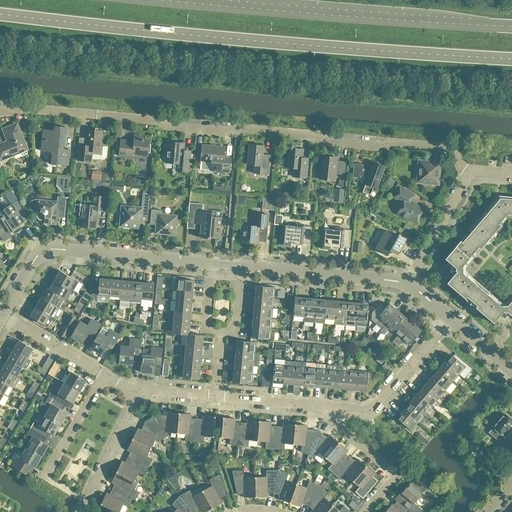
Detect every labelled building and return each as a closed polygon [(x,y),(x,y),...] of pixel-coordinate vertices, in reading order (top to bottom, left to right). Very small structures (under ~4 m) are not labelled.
[(22,156),(28,153),(16,125),(4,130),(9,142),(0,145),(0,159),(20,151),(22,156)] [(64,149),(66,127),(55,126),(54,130),(43,129),(41,151),(49,151),(52,154),(51,164),(68,166),(70,149),(64,149)] [(106,155),(107,147),(101,147),(102,130),(87,129),(86,146),(78,145),(77,160),(90,161),(91,160),(91,158),(101,159),(103,159),(104,158),(105,157),(106,156),(106,155)] [(147,155),(149,140),(142,139),(143,136),(135,135),(134,141),(121,140),(119,156),(139,157),(139,154),(147,155)] [(188,172),(190,154),(190,151),(183,150),(183,143),(167,142),(165,162),(172,163),(172,165),(173,166),(178,166),(177,171),(188,172)] [(268,175),(270,159),(262,159),(263,146),(249,144),(247,164),(255,165),(254,173),(268,175)] [(229,172),(231,158),(224,158),(225,147),(202,145),(200,169),(210,170),(210,171),(229,172)] [(306,178),(308,163),(308,158),(302,158),(303,149),(288,148),(287,160),(285,160),(284,161),(283,161),(283,162),(282,162),(282,163),(282,164),(282,165),(282,166),(283,167),(284,167),(284,168),(286,168),(286,167),(294,168),(293,176),(306,178)] [(344,174),(345,162),(336,161),(337,158),(322,156),(320,176),(335,178),(335,174),(344,174)] [(376,189),(385,165),(373,161),(370,171),(363,170),(364,164),(354,163),(352,175),(363,176),(367,178),(365,184),(362,192),(370,195),(373,187),(376,189)] [(438,183),(440,163),(420,161),(418,181),(438,183)] [(91,183),(101,184),(101,173),(91,172),(91,183)] [(103,172),(102,180),(109,181),(110,172),(103,172)] [(71,178),(57,177),(56,184),(63,192),(70,192),(71,178)] [(102,182),(102,190),(109,191),(110,183),(102,182)] [(423,209),(412,203),(412,202),(410,201),(413,194),(400,187),(395,198),(404,203),(398,214),(404,217),(404,216),(415,222),(423,209)] [(343,190),(336,189),(335,202),(342,203),(343,190)] [(147,221),(150,194),(143,193),(141,208),(122,206),(120,226),(140,228),(141,220),(147,221)] [(58,215),(59,211),(65,211),(66,197),(57,196),(57,202),(35,200),(32,200),(30,202),(30,208),(31,210),(34,210),(34,211),(37,211),(36,217),(39,220),(44,220),(44,223),(53,224),(56,221),(56,215),(58,215)] [(95,228),(97,210),(104,211),(105,197),(93,196),(92,206),(82,205),(82,208),(79,208),(77,209),(77,214),(79,215),(81,216),(80,226),(95,228)] [(262,209),(274,210),(276,199),(263,198),(262,209)] [(481,248),(501,225),(499,224),(507,214),(500,198),(482,219),(480,217),(469,230),(472,232),(467,236),(481,248)] [(511,198),(500,198),(507,214),(511,214),(511,198)] [(20,227),(14,218),(20,214),(13,203),(0,211),(0,213),(2,217),(0,218),(0,235),(1,237),(8,232),(9,234),(20,227)] [(220,227),(221,217),(211,216),(212,213),(202,212),(203,204),(189,203),(188,218),(195,219),(195,224),(201,224),(200,238),(209,238),(209,237),(215,238),(216,226),(220,227)] [(175,235),(177,215),(162,214),(162,210),(151,209),(150,222),(156,222),(155,233),(175,235)] [(259,243),(260,231),(267,231),(268,214),(254,213),(253,226),(242,225),(241,241),(259,243)] [(310,244),(311,227),(304,226),(304,224),(295,223),(295,225),(283,225),(281,245),(290,246),(291,243),(303,244),(303,243),(310,244)] [(350,248),(351,232),(344,231),(344,228),(335,227),(335,230),(323,229),(321,248),(330,249),(330,247),(343,248),(343,247),(350,248)] [(397,255),(406,238),(409,233),(402,230),(400,235),(399,234),(397,237),(386,231),(376,249),(388,255),(390,251),(397,255)] [(467,266),(465,264),(478,248),(480,249),(481,248),(467,236),(463,242),(461,241),(445,259),(453,265),(451,268),(451,270),(452,273),(454,275),(447,283),(465,298),(467,297),(472,301),(484,287),(477,282),(476,284),(465,275),(467,273),(466,271),(466,267),(467,266)] [(361,253),(362,243),(354,242),(353,252),(361,253)] [(69,289),(74,279),(81,283),(84,278),(73,272),(70,277),(60,271),(54,280),(69,289)] [(109,296),(111,279),(99,278),(99,285),(93,284),(92,295),(92,297),(98,297),(98,295),(109,296)] [(120,297),(121,280),(111,279),(109,296),(120,297)] [(193,291),(194,280),(177,279),(176,290),(193,291)] [(66,301),(72,291),(69,289),(54,280),(49,289),(49,290),(61,297),(64,299),(66,301)] [(130,302),(132,282),(121,280),(120,297),(119,301),(130,302)] [(141,303),(141,299),(143,283),(132,282),(130,302),(141,303)] [(152,300),(154,284),(143,283),(141,299),(152,300)] [(274,298),(275,287),(259,285),(259,286),(256,285),(256,291),(255,291),(255,296),(274,298)] [(511,315),(511,299),(509,303),(507,301),(506,303),(502,303),(500,302),(499,303),(488,295),(490,293),(484,287),(472,301),(477,305),(476,307),(494,323),(500,315),(503,317),(506,317),(508,317),(510,314),(511,315)] [(64,299),(61,297),(49,290),(49,289),(47,288),(41,298),(59,308),(64,299)] [(192,302),(193,291),(176,290),(175,301),(192,302)] [(85,291),(82,297),(88,301),(89,301),(92,297),(92,295),(85,291)] [(273,308),(274,298),(255,296),(255,301),(254,306),(273,308)] [(304,317),(305,301),(306,298),(300,298),(300,297),(295,297),(293,316),(304,317)] [(59,308),(41,298),(36,307),(56,319),(57,316),(55,315),(59,309),(58,308),(59,308)] [(314,318),(316,299),(311,298),(311,299),(306,298),(305,301),(304,317),(314,318)] [(324,323),(325,319),(326,303),(327,300),(321,300),(321,299),(316,299),(314,318),(314,322),(324,323)] [(335,320),(337,301),(332,300),(332,301),(327,300),(326,303),(325,319),(335,320)] [(191,313),(192,302),(175,301),(174,311),(191,313)] [(345,325),(347,304),(347,302),(342,302),(342,301),(337,301),(335,320),(335,324),(345,325)] [(356,326),(358,303),(353,302),(353,303),(347,302),(347,304),(345,325),(356,326)] [(366,327),(368,306),(368,304),(363,304),(363,303),(358,303),(356,326),(366,327)] [(385,325),(397,310),(394,307),(393,307),(389,304),(388,305),(385,308),(377,307),(372,313),(371,320),(376,324),(379,320),(385,325)] [(272,319),(273,308),(254,306),(254,312),(253,317),(272,319)] [(54,322),(56,319),(36,307),(30,317),(47,327),(51,320),(54,322)] [(393,332),(404,319),(405,317),(401,314),(397,310),(385,325),(380,331),(384,334),(389,328),(393,332)] [(190,324),(191,313),(174,311),(173,322),(190,324)] [(71,315),(68,319),(66,323),(71,326),(76,318),(71,315)] [(271,329),(272,319),(253,317),(253,322),(252,327),(271,329)] [(401,338),(413,324),(410,321),(409,321),(405,317),(404,319),(393,332),(397,335),(392,341),(396,345),(401,338)] [(92,339),(100,324),(91,319),(87,326),(80,322),(71,336),(82,343),(87,336),(92,339)] [(203,335),(189,334),(190,324),(173,322),(172,333),(187,335),(186,345),(202,346),(203,335)] [(64,337),(71,326),(66,323),(59,334),(64,337)] [(409,345),(420,333),(421,331),(417,327),(413,324),(401,338),(409,345)] [(111,350),(120,336),(110,330),(110,331),(103,326),(99,333),(90,347),(102,354),(106,347),(111,350)] [(274,340),(275,333),(271,332),(271,329),(252,327),(252,333),(251,338),(274,340)] [(360,341),(359,345),(367,346),(371,342),(367,338),(365,337),(361,341),(360,341)] [(141,340),(130,339),(129,347),(118,346),(117,355),(119,355),(120,355),(119,363),(132,364),(133,356),(139,357),(141,340)] [(27,358),(33,348),(19,340),(13,350),(27,358)] [(255,353),(256,342),(239,341),(237,340),(236,346),(236,351),(255,353)] [(201,357),(202,346),(186,345),(185,356),(201,357)] [(154,373),(155,365),(161,366),(162,349),(151,348),(151,350),(143,349),(141,372),(154,373)] [(31,361),(27,358),(13,350),(8,359),(22,367),(26,369),(31,361)] [(257,364),(258,364),(259,361),(259,353),(255,353),(236,351),(235,356),(235,362),(237,362),(257,364)] [(466,366),(453,356),(452,354),(448,359),(445,356),(442,360),(459,374),(466,366)] [(200,368),(201,357),(185,356),(181,355),(180,366),(184,366),(200,368)] [(48,357),(42,368),(47,371),(53,360),(48,357)] [(16,377),(22,367),(8,359),(2,368),(16,377)] [(283,381),(285,365),(285,361),(285,360),(274,359),(272,383),(278,383),(283,383),(283,381)] [(459,374),(442,360),(439,363),(442,366),(438,370),(440,372),(452,382),(459,374)] [(53,377),(61,364),(55,361),(48,373),(53,377)] [(293,385),(295,366),(296,362),(285,361),(285,365),(283,381),(283,383),(288,384),(293,385)] [(257,374),(257,364),(237,362),(235,362),(234,367),(234,372),(253,374),(257,374)] [(304,383),(306,367),(306,363),(296,362),(295,366),(293,385),(298,385),(304,385),(304,383)] [(391,367),(385,362),(382,366),(388,371),(391,367)] [(314,386),(316,364),(316,363),(306,363),(306,367),(304,383),(304,385),(309,386),(314,386)] [(325,385),(327,369),(325,368),(325,365),(316,364),(314,386),(319,387),(325,387),(325,385)] [(335,388),(337,365),(327,364),(327,369),(325,385),(325,387),(330,388),(335,388)] [(346,389),(347,370),(348,366),(337,365),(335,388),(340,389),(346,389)] [(199,379),(200,368),(184,366),(183,378),(199,379)] [(20,379),(16,377),(2,368),(0,372),(0,379),(9,385),(11,386),(15,388),(20,379)] [(79,392),(86,381),(73,373),(68,370),(65,374),(69,376),(64,383),(79,392)] [(356,390),(358,371),(347,370),(346,389),(351,390),(356,390)] [(452,382),(440,372),(438,370),(434,374),(431,372),(428,376),(445,390),(452,382)] [(367,389),(369,372),(358,371),(356,390),(361,391),(361,390),(367,391),(367,389)] [(252,384),(253,374),(234,372),(233,377),(233,382),(235,383),(252,384)] [(269,387),(270,375),(266,375),(263,375),(262,386),(269,387)] [(440,396),(445,390),(428,376),(425,379),(428,382),(424,386),(426,388),(438,398),(440,396)] [(0,391),(3,394),(9,385),(0,379),(0,391)] [(15,388),(23,392),(27,386),(19,381),(15,388)] [(73,403),(79,392),(64,383),(60,390),(57,388),(52,397),(65,405),(65,404),(68,400),(73,403)] [(438,398),(426,388),(424,386),(421,390),(418,388),(414,392),(432,406),(438,398)] [(290,389),(289,397),(300,398),(300,389),(290,389)] [(414,398),(410,402),(412,404),(425,414),(432,406),(414,392),(411,395),(414,398)] [(62,410),(66,405),(65,404),(65,405),(52,397),(49,395),(44,405),(50,408),(46,415),(60,424),(67,413),(62,410)] [(38,407),(41,398),(35,396),(31,405),(38,407)] [(412,404),(410,402),(407,406),(404,404),(401,408),(418,422),(423,417),(423,416),(425,414),(412,404)] [(418,422),(401,408),(398,411),(401,414),(397,418),(399,420),(411,430),(418,422)] [(177,433),(179,413),(167,412),(167,416),(156,414),(156,415),(151,418),(163,439),(168,436),(168,432),(177,433)] [(190,441),(194,441),(197,418),(190,418),(191,414),(179,413),(177,433),(186,434),(185,440),(190,441)] [(493,427),(489,432),(498,440),(503,435),(504,436),(511,427),(511,426),(511,424),(511,420),(505,414),(500,420),(499,419),(493,426),(493,427)] [(54,435),(60,424),(46,415),(41,422),(35,419),(30,428),(47,438),(50,433),(54,435)] [(197,418),(194,441),(204,442),(204,436),(213,436),(215,417),(203,415),(203,419),(197,418)] [(239,446),(241,423),(235,422),(235,418),(223,417),(221,437),(230,438),(230,445),(239,446)] [(163,439),(151,418),(146,420),(141,430),(138,428),(133,439),(150,448),(154,440),(158,442),(163,439)] [(260,441),(262,421),(248,420),(247,423),(241,423),(239,446),(248,446),(249,440),(260,441)] [(278,449),(280,426),(271,425),(271,422),(262,421),(260,441),(266,441),(265,448),(278,449)] [(299,445),(301,425),(283,423),(283,427),(280,426),(278,449),(284,450),(285,443),(299,445)] [(308,454),(318,430),(306,429),(307,425),(301,425),(299,445),(302,445),(301,451),(308,454)] [(44,443),(47,438),(30,428),(25,437),(31,440),(27,447),(41,456),(48,445),(44,443)] [(322,454),(335,439),(330,435),(327,438),(318,430),(308,454),(309,455),(313,456),(315,457),(319,452),(322,454)] [(419,433),(415,438),(425,446),(428,441),(419,433)] [(481,449),(487,440),(480,435),(474,443),(481,449)] [(147,456),(150,448),(133,439),(127,450),(131,451),(128,456),(149,467),(153,459),(147,456)] [(348,455),(345,453),(348,450),(335,439),(322,454),(332,463),(328,469),(333,473),(348,455)] [(510,459),(511,457),(511,439),(502,451),(510,459)] [(35,467),(41,456),(27,447),(22,454),(19,452),(12,465),(25,473),(30,465),(35,467)] [(351,480),(364,464),(357,458),(355,461),(348,455),(333,473),(342,481),(346,476),(351,480)] [(144,475),(149,467),(128,456),(125,462),(122,461),(117,471),(135,480),(139,472),(144,475)] [(378,481),(373,476),(375,474),(364,464),(351,480),(360,487),(355,492),(363,498),(378,481)] [(274,493),(278,470),(266,470),(266,477),(255,477),(256,497),(267,497),(267,493),(274,493)] [(290,503),(297,484),(286,480),(288,474),(278,470),(274,493),(280,495),(279,499),(290,503)] [(135,480),(117,471),(112,482),(115,484),(112,489),(133,499),(137,491),(134,490),(138,482),(135,480)] [(256,497),(255,477),(244,477),(244,471),(232,471),(237,494),(244,494),(244,497),(256,497)] [(227,496),(219,474),(209,480),(212,485),(202,491),(212,508),(222,503),(221,500),(227,496)] [(318,474),(314,483),(319,485),(323,477),(318,474)] [(397,500),(408,510),(410,511),(421,511),(423,510),(414,503),(427,488),(416,478),(412,484),(410,483),(402,492),(401,491),(395,499),(397,501),(397,500)] [(324,480),(320,485),(324,489),(329,484),(324,480)] [(308,505),(320,485),(319,485),(314,483),(309,481),(307,488),(297,484),(290,503),(301,507),(302,503),(308,505)] [(325,511),(332,504),(324,498),(329,493),(324,489),(320,485),(308,505),(313,510),(311,511),(325,511)] [(133,499),(112,489),(109,495),(106,493),(101,504),(117,511),(119,511),(123,505),(129,508),(133,499)] [(204,511),(212,508),(202,491),(193,496),(190,490),(180,496),(192,511),(197,511),(200,511),(204,511)] [(192,511),(180,496),(172,504),(177,508),(173,511),(192,511)] [(353,496),(351,498),(359,505),(362,501),(357,497),(356,498),(353,496)] [(406,511),(408,510),(397,500),(397,501),(393,505),(392,504),(385,511),(406,511)]
